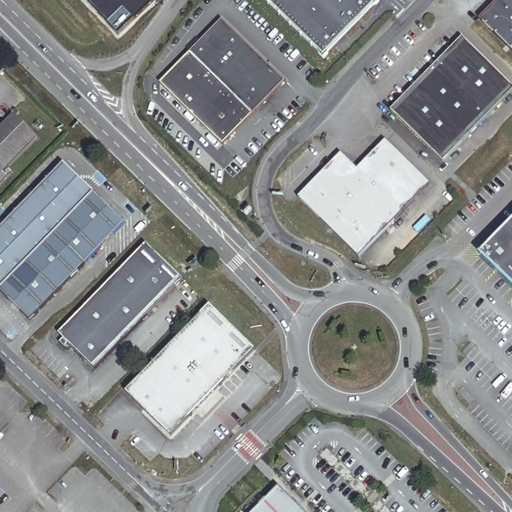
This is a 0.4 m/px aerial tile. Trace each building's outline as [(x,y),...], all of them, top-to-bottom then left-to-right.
[(84,0),(118,36),(155,0),(84,0)] [(266,0),(324,55),(376,2),(374,0),(266,0)] [(511,0),(500,0),(481,19),(511,48),(511,0)] [(286,82),(223,20),(161,83),(224,145),(286,82)] [(511,91),(511,87),(462,38),(391,111),(442,162),(511,91)] [(0,172),(35,137),(12,114),(0,126),(0,184),(4,180),(0,176),(0,172)] [(386,141),(358,169),(403,213),(431,184),(386,141)] [(359,257),(403,213),(358,169),(341,153),(298,197),(359,257)] [(125,224),(62,165),(0,226),(0,302),(21,323),(125,224)] [(511,220),(479,254),(511,285),(511,220)] [(139,247),(106,281),(142,316),(175,282),(139,247)] [(142,316),(106,281),(51,337),(88,372),(142,316)] [(252,353),(200,306),(120,394),(172,441),(252,353)] [(303,511),(297,506),(296,507),(278,489),(266,501),(265,500),(259,507),(260,508),(255,511),(303,511)]
